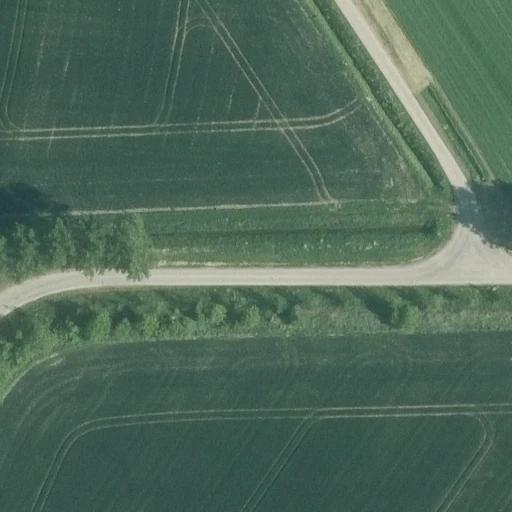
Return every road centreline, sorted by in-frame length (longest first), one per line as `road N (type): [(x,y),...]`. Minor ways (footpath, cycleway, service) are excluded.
road 1 (unclassified): [(0,307),(40,287),(95,277),(467,272)]
road 2 (unclassified): [(467,272),(458,182),(340,0)]
